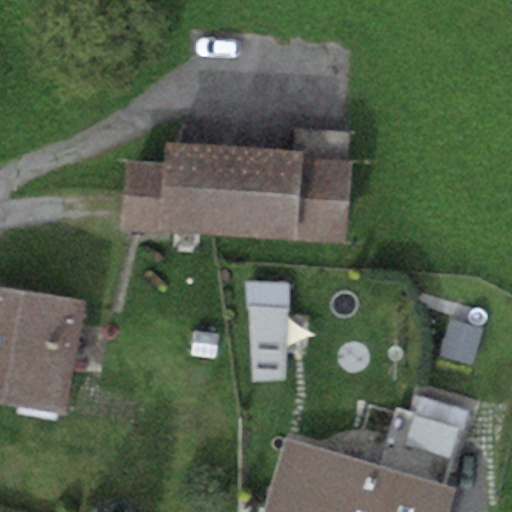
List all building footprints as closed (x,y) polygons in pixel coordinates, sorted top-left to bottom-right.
[(295,154),(173,145),(171,171),(133,168),(129,219),(342,235),(349,131),(297,128),(295,154)] [(282,374),(283,284),(253,284),(252,374),(282,374)] [(78,303),(0,290),(0,394),(21,398),(23,389),(63,396),(78,303)] [(484,326),(451,317),(441,353),(474,362),(484,326)] [(295,511),(438,511),(445,492),(438,490),(457,426),(399,409),(380,473),(292,448),(275,506),(295,511)] [(295,511),(275,506),(292,448),(285,446),(265,511),(295,511)]
